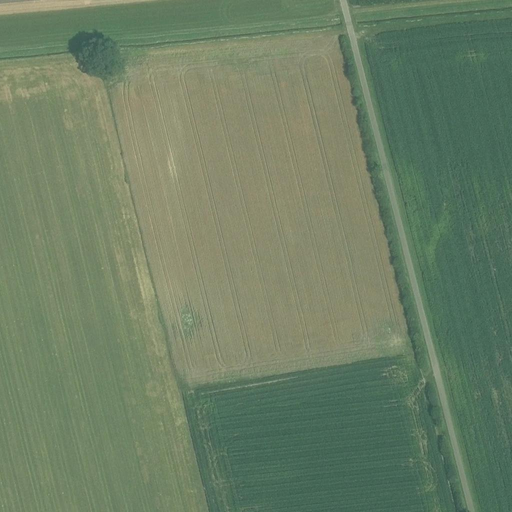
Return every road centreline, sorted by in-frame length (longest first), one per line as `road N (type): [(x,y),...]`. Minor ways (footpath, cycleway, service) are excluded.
road 1 (unclassified): [(342,0),(471,511)]
road 2 (track): [(350,31),(511,15)]
